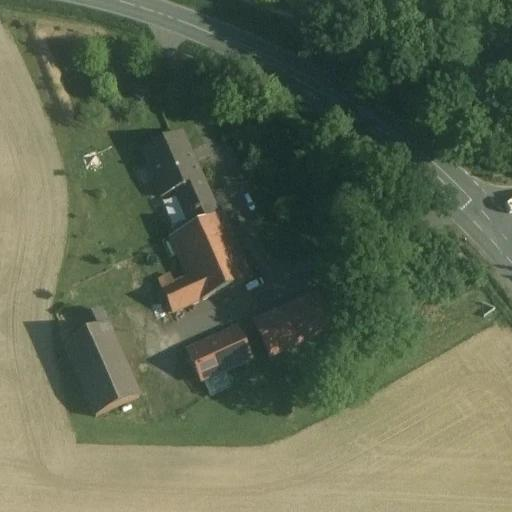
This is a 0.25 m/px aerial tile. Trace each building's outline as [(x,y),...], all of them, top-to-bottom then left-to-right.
[(191,231),(170,241),(188,280),(239,257),(221,217),(216,220),(179,139),(142,156),(154,183),(151,184),(159,202),(175,195),(191,231)] [(188,280),(173,287),(170,279),(157,285),(167,308),(163,310),(165,314),(169,312),(171,317),(250,281),(239,257),(188,280)] [(315,297),(253,325),(270,361),(331,333),(315,297)] [(106,328),(63,347),(95,420),(138,401),(106,328)] [(235,333),(187,355),(201,386),(249,364),(235,333)]
